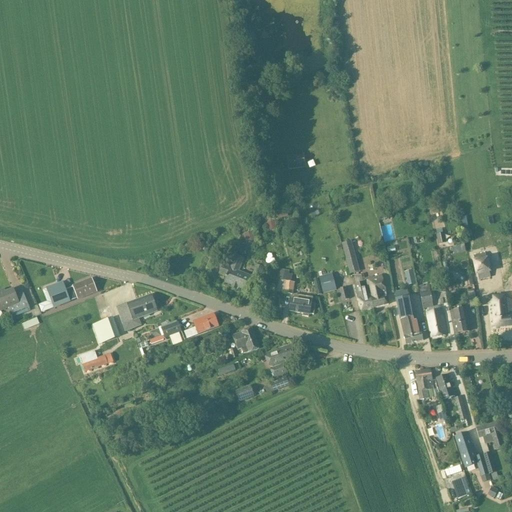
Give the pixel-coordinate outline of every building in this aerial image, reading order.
[(290,156),(291,168),(304,166),(302,155),(290,156)] [(277,220),(287,216),(285,210),(275,213),(277,220)] [(499,211),(484,214),(489,237),(503,235),(499,211)] [(268,231),(277,228),(274,221),(266,223),(268,231)] [(436,231),(437,235),(436,235),(438,245),(446,243),(444,233),(443,234),(442,229),(436,231)] [(253,232),(244,235),(248,249),(257,245),(253,232)] [(359,272),(351,241),(341,244),(349,275),(359,272)] [(490,278),(485,254),(473,256),(478,280),(490,278)] [(225,283),(246,291),(250,280),(257,283),(263,268),(256,265),(251,277),(238,272),(243,259),(235,256),(231,267),(223,264),(219,275),(226,278),(225,283)] [(276,292),(283,293),(283,294),(293,296),(294,283),(291,283),(292,275),(289,275),(289,271),(279,269),(276,281),(277,281),(276,292)] [(412,270),(403,272),(407,285),(415,283),(412,270)] [(323,294),(337,291),(332,274),(319,277),(323,294)] [(369,298),(370,298),(372,309),(388,306),(382,276),(365,280),(365,282),(369,298)] [(78,300),(96,293),(91,279),(72,286),(73,288),(65,290),(63,283),(46,289),(46,290),(42,291),(46,302),(38,305),(42,314),(53,309),(70,303),(69,302),(77,299),(78,300)] [(369,298),(365,282),(354,285),(361,311),(372,309),(370,298),(369,298)] [(424,287),(423,285),(418,287),(419,291),(423,310),(433,308),(429,286),(424,287)] [(346,288),(338,291),(341,302),(349,300),(346,288)] [(13,318),(30,311),(22,292),(15,295),(13,290),(0,295),(0,311),(8,308),(13,318)] [(400,320),(401,320),(404,335),(404,336),(406,345),(423,341),(422,336),(421,332),(418,332),(416,321),(413,322),(413,318),(412,318),(406,291),(394,293),(400,320)] [(473,292),(467,293),(470,308),(476,308),(473,292)] [(313,315),(315,305),(311,304),(312,298),(294,295),(293,301),(291,300),(289,312),(302,314),(302,317),(308,318),(308,315),(309,315),(313,315)] [(495,328),(511,326),(511,299),(511,296),(505,297),(505,295),(492,297),(492,304),(489,304),(491,328),(495,328)] [(132,322),(157,313),(151,296),(125,306),(116,309),(125,332),(134,329),(132,322)] [(465,310),(451,313),(456,335),(469,332),(465,310)] [(431,338),(439,336),(446,335),(441,311),(426,313),(431,336),(431,338)] [(213,315),(193,322),(196,329),(192,330),(194,336),(198,335),(218,327),(213,315)] [(22,324),(24,330),(39,325),(37,319),(27,322),(22,324)] [(98,345),(120,338),(119,336),(113,319),(92,326),(96,336),(98,345)] [(164,339),(172,336),(175,345),(185,342),(181,333),(178,323),(161,330),(164,339)] [(249,354),(259,351),(254,336),(252,330),(232,337),(237,351),(241,349),(243,355),(248,353),(249,354)] [(226,331),(212,336),(203,340),(204,344),(205,346),(228,338),(228,336),(226,331)] [(151,346),(163,341),(161,337),(149,341),(151,346)] [(292,345),(288,347),(267,353),(272,368),(270,368),(273,378),(287,373),(284,364),(288,363),(297,360),(292,345)] [(239,357),(235,348),(228,351),(231,360),(239,357)] [(84,373),(113,363),(110,355),(97,360),(94,352),(79,357),(84,373)] [(220,377),(235,371),(233,365),(218,371),(220,377)] [(427,392),(427,391),(433,390),(432,381),(431,381),(430,371),(415,373),(418,393),(423,392),(423,395),(427,394),(427,392)] [(450,374),(436,379),(442,400),(454,396),(452,389),(454,388),(450,374)] [(273,393),(290,386),(286,378),(270,384),(273,393)] [(238,402),(253,397),(250,387),(235,393),(238,402)] [(467,420),(461,397),(455,398),(461,421),(467,420)] [(496,450),(503,448),(496,424),(476,429),(479,438),(482,437),(485,445),(494,443),(496,450)] [(490,479),(489,475),(483,455),(476,457),(475,452),(476,452),(474,445),(472,445),(468,433),(454,437),(465,469),(476,466),(474,460),(475,459),(480,478),(481,478),(483,481),(490,479)] [(493,481),(498,480),(490,453),(483,455),(489,475),(491,475),(493,481)] [(462,473),(460,466),(445,471),(446,477),(462,473)] [(456,480),(461,493),(468,490),(464,477),(456,480)]
